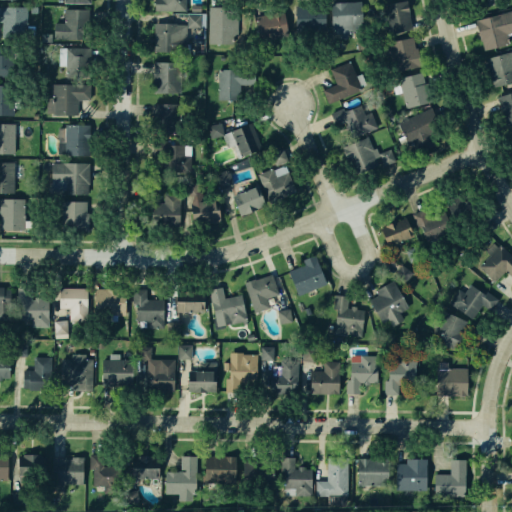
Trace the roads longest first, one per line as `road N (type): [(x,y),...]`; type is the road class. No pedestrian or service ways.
road 1 (residential): [(493,427),(0,419)]
road 2 (residential): [(337,212),(209,254),(0,253)]
road 3 (residential): [(123,255),(127,0)]
road 4 (residential): [(446,0),(486,149),(511,202)]
road 5 (residential): [(495,511),(494,403),(511,342)]
road 6 (residential): [(486,149),(337,212)]
